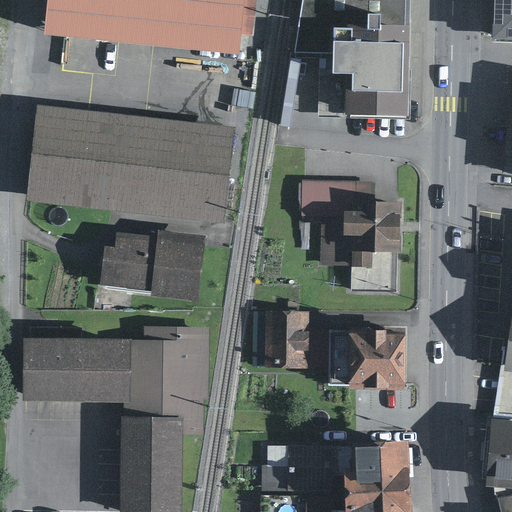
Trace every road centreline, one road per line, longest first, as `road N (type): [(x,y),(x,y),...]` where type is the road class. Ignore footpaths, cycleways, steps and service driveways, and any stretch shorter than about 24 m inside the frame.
road 1 (residential): [(30,0),(11,199),(6,511)]
road 2 (secondary): [(453,51),(453,511)]
